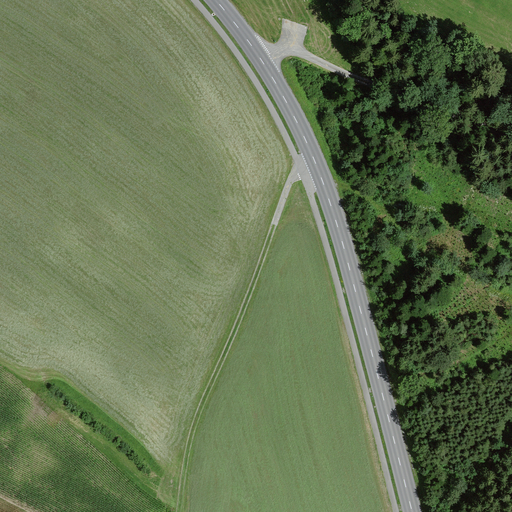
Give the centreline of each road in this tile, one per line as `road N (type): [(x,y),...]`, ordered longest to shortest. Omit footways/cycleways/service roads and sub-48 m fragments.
road 1 (secondary): [(215,0),(258,54),(316,163),(412,511)]
road 2 (track): [(181,511),(184,457),(204,392),(290,178),(316,163)]
road 3 (track): [(258,54),(302,55),(511,142)]
